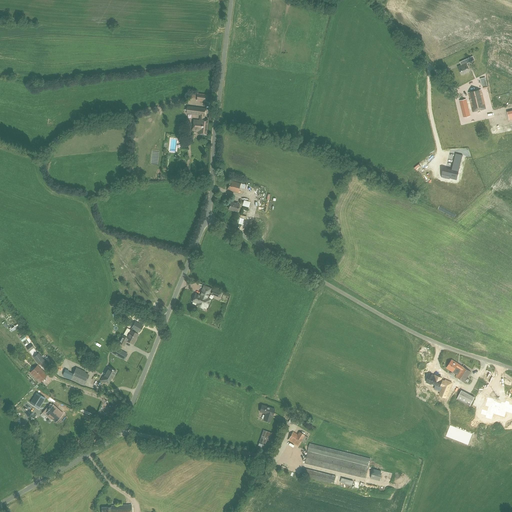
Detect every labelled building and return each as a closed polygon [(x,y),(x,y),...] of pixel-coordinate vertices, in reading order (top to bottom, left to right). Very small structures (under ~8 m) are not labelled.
[(462,75),(470,71),(466,64),(464,60),(460,62),(461,65),(458,67),(462,75)] [(486,109),(481,90),(469,93),(470,100),(473,112),(477,111),(477,108),(480,107),(481,110),(486,109)] [(198,94),(197,100),(207,102),(208,95),(198,93),(198,94)] [(464,117),(470,116),(466,99),(460,101),(464,117)] [(455,104),(448,106),(452,117),(454,124),(454,126),(455,130),(462,130),(462,129),(462,124),(456,124),(456,119),(455,116),(455,113),(458,112),(458,109),(457,106),(457,104),(455,104)] [(193,120),(192,131),(198,132),(198,134),(206,135),(208,120),(204,119),(204,115),(205,115),(206,109),(189,106),(188,113),(200,115),(200,120),(193,120)] [(439,110),(435,111),(439,125),(444,124),(443,118),(439,119),(437,114),(440,113),(439,110)] [(452,169),(441,166),(437,181),(456,186),(464,156),(456,154),(452,169)] [(238,193),(241,183),(230,180),(227,190),(238,193)] [(238,212),(240,204),(231,202),(229,209),(238,212)] [(207,298),(209,292),(211,288),(204,285),(203,289),(201,294),(201,295),(199,296),(199,295),(196,294),(193,301),(198,302),(197,306),(203,308),(204,304),(207,306),(207,307),(210,299),(210,300),(207,298)] [(137,333),(139,331),(135,329),(134,331),(131,330),(127,337),(123,335),(119,342),(124,345),(127,340),(133,344),(136,340),(135,339),(138,334),(137,333)] [(25,346),(32,341),(28,336),(26,334),(22,337),(21,337),(20,338),(22,341),(25,346)] [(34,348),(31,343),(26,347),(29,351),(34,348)] [(488,352),(489,347),(477,343),(475,348),(488,352)] [(34,348),(29,351),(33,356),(37,353),(35,350),(34,348)] [(127,354),(114,348),(111,353),(124,360),(127,354)] [(39,364),(44,360),(39,353),(40,352),(38,349),(36,350),(38,353),(37,353),(33,356),(33,357),(39,364)] [(455,372),(458,366),(450,363),(448,368),(455,372)] [(41,381),(47,375),(43,372),(44,371),(37,365),(31,372),(37,379),(38,378),(41,381)] [(458,376),(462,378),(467,369),(459,365),(457,368),(462,370),(458,376)] [(109,367),(107,371),(103,378),(102,378),(101,380),(105,383),(106,380),(108,381),(111,377),(112,378),(116,371),(111,369),(109,367)] [(89,375),(85,373),(85,372),(77,368),(72,379),(84,385),(86,381),(89,375)] [(469,368),(461,378),(466,382),(474,372),(469,368)] [(446,397),(452,383),(445,380),(445,381),(442,380),(443,379),(441,379),(442,378),(435,375),(435,376),(430,374),(426,382),(431,384),(432,383),(436,385),(442,388),(441,392),(440,391),(440,392),(441,392),(439,395),(446,397)] [(479,398),(487,383),(482,380),(474,395),(479,398)] [(470,406),(475,397),(461,390),(457,399),(470,406)] [(39,408),(46,398),(37,392),(30,403),(39,408)] [(511,419),(511,405),(487,396),(476,427),(488,432),(495,413),(511,419)] [(56,421),(63,413),(53,405),(46,413),(56,421)] [(273,415),(275,409),(262,405),(260,411),(266,413),(264,419),(270,421),(272,415),(273,415)] [(298,434),(293,431),(288,440),(298,446),(305,435),(299,432),(298,434)] [(371,465),(373,458),(333,449),(320,446),(319,450),(322,451),(322,454),(331,456),(330,457),(371,465)] [(342,473),(368,478),(371,466),(347,461),(346,463),(346,466),(336,464),(334,470),(342,472),(342,473)] [(380,481),(382,471),(373,469),(371,478),(380,481)] [(287,483),(283,484),(287,491),(290,490),(289,487),(292,486),(293,488),(296,487),(293,480),(290,481),(291,484),(288,485),(287,483)]
